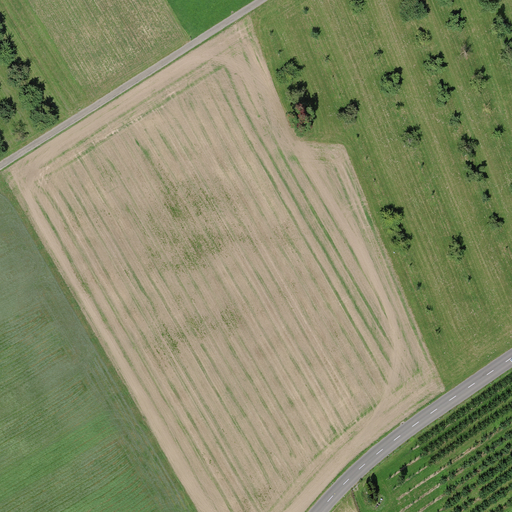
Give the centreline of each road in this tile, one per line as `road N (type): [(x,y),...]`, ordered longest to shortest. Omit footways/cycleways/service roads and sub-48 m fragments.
road 1 (residential): [(0,166),(262,0)]
road 2 (tertiary): [(511,357),(395,439),(320,511)]
